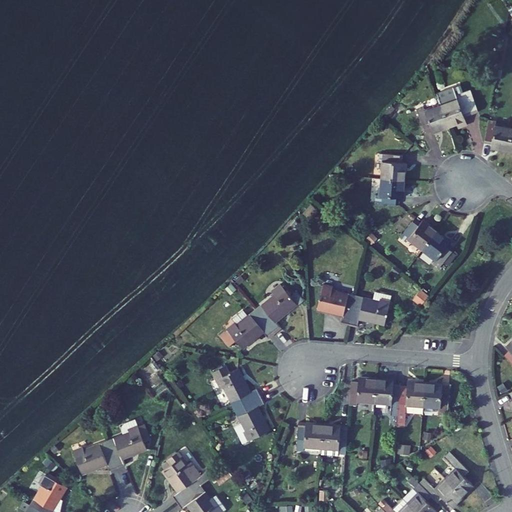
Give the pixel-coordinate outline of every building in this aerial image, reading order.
[(439,98),(442,105),(450,127),(467,121),(465,117),(479,112),(475,102),(469,105),(463,89),(439,98)] [(385,113),(388,116),(395,108),(391,105),(385,113)] [(417,110),(425,132),(432,130),(433,133),(450,127),(442,105),(426,111),(425,107),(417,110)] [(488,120),(484,143),(491,144),(490,148),(508,151),(511,128),(495,125),(496,121),(488,120)] [(383,161),(381,177),(404,179),(406,162),(402,162),(403,155),(379,153),(379,160),(383,161)] [(376,194),(375,202),(399,204),(399,197),(403,198),(404,179),(381,177),(380,195),(376,194)] [(303,211),(305,216),(313,211),(310,207),(303,211)] [(414,219),(400,237),(406,242),(408,239),(422,250),(436,232),(422,221),(420,223),(414,219)] [(450,242),(436,232),(422,250),(436,260),(433,263),(439,268),(454,249),(448,245),(450,242)] [(398,274),(401,269),(394,264),(390,269),(398,274)] [(274,295),(256,310),(274,332),(281,327),(276,322),(297,305),(291,297),(281,286),(272,293),(274,295)] [(342,322),(350,324),(356,296),(333,291),(333,288),(323,286),(318,310),(343,316),(342,322)] [(418,288),(414,299),(424,302),(428,292),(418,288)] [(297,292),(291,297),(297,305),(303,300),(297,292)] [(385,325),(391,301),(380,299),(380,301),(356,296),(350,324),(358,326),(360,319),(385,325)] [(263,333),(268,338),(274,332),(256,310),(237,326),(236,323),(220,336),(229,347),(236,341),(243,349),(263,333)] [(150,364),(139,371),(146,381),(156,374),(150,364)] [(224,387),(235,408),(261,395),(257,388),(250,392),(238,368),(230,372),(226,364),(212,372),(220,389),(224,387)] [(351,381),(349,404),(357,405),(357,401),(374,402),(376,379),(359,377),(358,382),(351,381)] [(394,380),(376,379),(374,402),(391,403),(390,422),(397,422),(400,385),(394,384),(394,380)] [(407,385),(400,385),(397,422),(405,423),(406,412),(423,413),(423,406),(425,382),(408,381),(407,385)] [(443,384),(425,382),(423,406),(440,407),(440,416),(448,416),(450,388),(443,388),(443,384)] [(234,427),(243,443),(270,430),(258,407),(265,403),(261,395),(235,408),(243,423),(234,427)] [(448,424),(453,432),(462,427),(457,419),(448,424)] [(299,422),(297,449),(305,450),(305,446),(322,447),(323,423),(299,422)] [(139,426),(143,435),(148,433),(149,433),(146,423),(139,426)] [(348,425),(323,423),(322,447),(321,453),(339,454),(339,453),(346,453),(348,425)] [(130,432),(107,441),(117,467),(126,464),(123,458),(148,449),(145,442),(150,440),(148,433),(143,435),(139,426),(129,430),(130,432)] [(74,451),(83,474),(107,464),(109,470),(117,467),(107,441),(85,450),(84,447),(74,451)] [(455,468),(446,478),(463,496),(468,491),(468,492),(474,486),(464,475),(470,470),(450,451),(444,457),(455,468)] [(169,461),(171,464),(183,455),(181,453),(169,461)] [(172,495),(177,502),(201,485),(186,465),(189,463),(183,455),(171,464),(162,470),(178,491),(172,495)] [(220,470),(226,479),(226,480),(232,475),(226,466),(220,470)] [(369,470),(368,481),(377,476),(377,470),(369,470)] [(43,485),(31,506),(41,511),(59,511),(60,511),(54,509),(67,487),(47,474),(41,483),(43,485)] [(425,477),(419,483),(432,496),(438,502),(443,497),(454,507),(458,502),(458,501),(463,496),(446,478),(436,488),(425,477)] [(417,492),(407,502),(416,511),(435,511),(436,511),(427,502),(432,496),(419,483),(414,489),(417,492)] [(188,505),(193,511),(223,511),(224,511),(214,496),(211,498),(201,485),(177,502),(183,509),(188,505)] [(403,498),(393,508),(397,511),(407,502),(403,498)] [(387,501),(381,507),(386,511),(416,511),(407,502),(397,511),(393,508),(387,501)]
